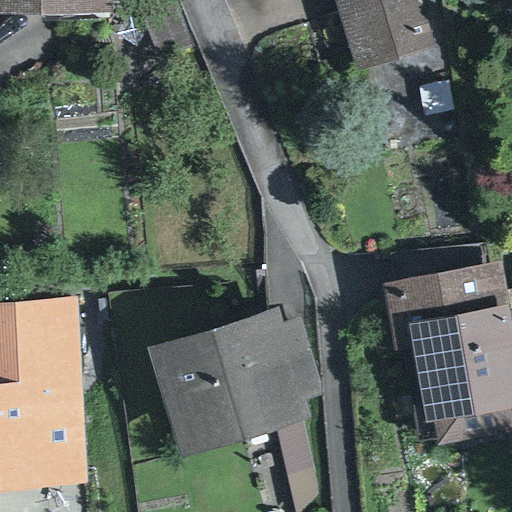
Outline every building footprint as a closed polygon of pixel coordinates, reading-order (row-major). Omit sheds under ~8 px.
[(60,0),(61,16),(99,16),(99,0),(60,0)] [(164,53),(193,41),(177,0),(165,0),(146,8),(164,53)] [(351,0),(368,56),(424,39),(412,0),(351,0)] [(511,420),(507,394),(511,392),(511,380),(487,243),(391,252),(407,345),(421,342),(432,407),(443,432),(511,420)] [(0,311),(0,381),(48,379),(44,308),(0,311)] [(176,356),(197,427),(320,389),(301,329),(264,339),(261,330),(176,356)] [(0,468),(45,466),(44,437),(71,436),(69,390),(0,393),(0,468)]
